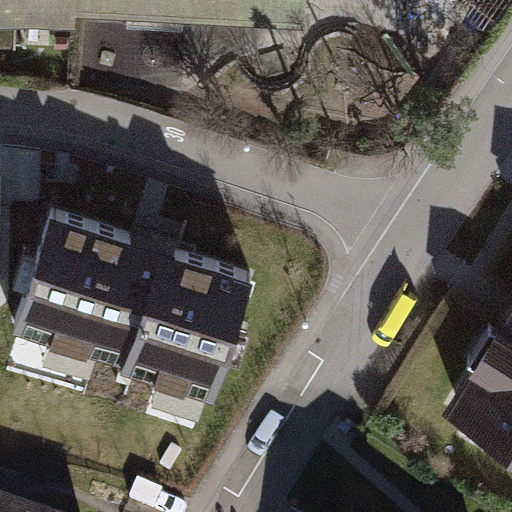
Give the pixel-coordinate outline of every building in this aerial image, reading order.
[(68,0),(68,1),(73,1),(72,0),(0,0),(0,7),(31,9),(31,0),(68,0)] [(72,0),(73,1),(302,13),(302,0),(72,0)] [(53,206),(15,320),(51,331),(52,327),(100,342),(99,347),(125,356),(123,359),(160,371),(161,366),(215,384),(252,270),(176,246),(172,258),(128,243),(132,231),(53,206)] [(481,362),(458,400),(511,432),(511,313),(503,327),(511,332),(511,334),(491,368),(481,362)] [(511,334),(511,332),(503,327),(490,320),(469,354),(481,362),(491,368),(511,334)]
